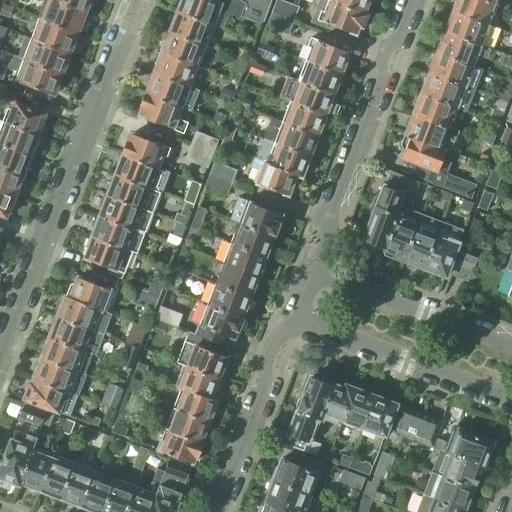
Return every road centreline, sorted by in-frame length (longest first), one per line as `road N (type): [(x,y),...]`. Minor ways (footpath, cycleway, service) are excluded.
road 1 (residential): [(0,357),(138,0)]
road 2 (residential): [(419,0),(316,273)]
road 3 (residential): [(295,320),(511,400)]
road 4 (residential): [(511,347),(316,273)]
road 5 (residential): [(220,511),(295,320)]
